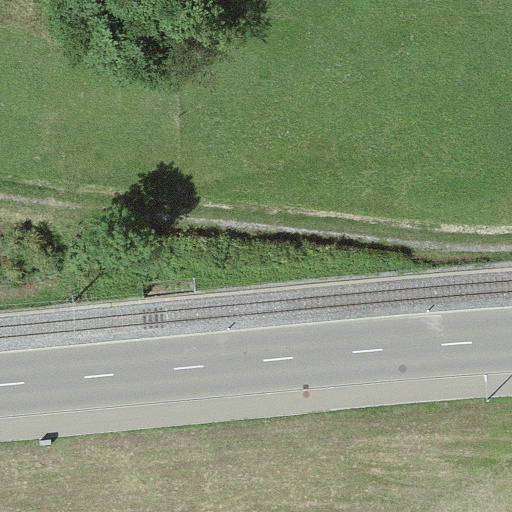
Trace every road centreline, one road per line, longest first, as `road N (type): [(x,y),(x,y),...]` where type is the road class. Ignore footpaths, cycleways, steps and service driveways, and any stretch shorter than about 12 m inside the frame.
road 1 (track): [(511,245),(281,232),(0,200)]
road 2 (secondary): [(511,343),(0,387)]
